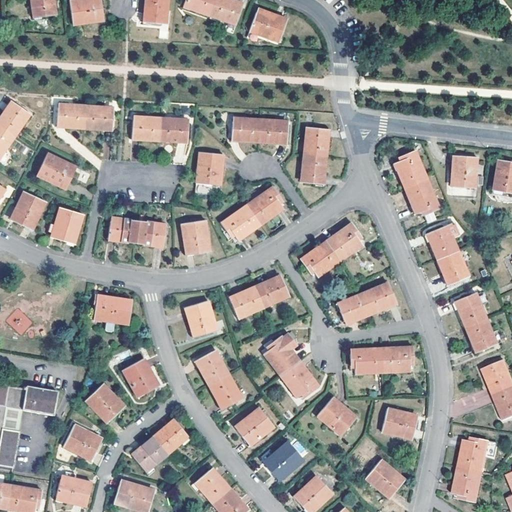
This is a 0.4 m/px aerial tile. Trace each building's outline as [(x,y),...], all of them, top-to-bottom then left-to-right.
[(31,0),(33,19),(50,17),(48,3),(53,2),(53,0),(31,0)] [(104,21),(102,2),(89,4),(88,0),(81,0),(70,1),(73,25),(104,21)] [(146,0),(145,23),(162,24),(163,10),(168,11),(168,0),(146,0)] [(187,0),(184,8),(209,17),(215,0),(187,0)] [(229,0),(215,0),(209,17),(236,27),(243,9),(229,4),(230,0),(229,0)] [(244,5),(230,0),(229,4),(243,9),(244,5)] [(258,10),(257,16),(270,20),(272,16),(258,10)] [(257,16),(250,33),(279,43),(287,21),(272,16),(270,20),(257,16)] [(0,114),(4,116),(11,105),(8,102),(0,113),(0,114)] [(0,130),(11,137),(26,115),(11,105),(4,116),(0,114),(0,130)] [(69,111),(54,110),(53,127),(81,129),(83,106),(69,105),(69,111)] [(96,112),(96,107),(83,106),(81,129),(108,130),(110,113),(96,112)] [(146,122),(131,121),(130,138),(157,140),(158,117),(146,117),(146,122)] [(158,117),(157,140),(184,141),(185,124),(172,123),(172,118),(158,117)] [(244,123),(230,122),(229,140),(256,142),(258,119),(245,118),(244,123)] [(272,120),(258,119),(256,142),(284,144),(285,126),(272,125),(272,120)] [(302,141),(301,154),(323,156),(325,129),(308,127),(307,141),(302,141)] [(0,154),(11,137),(0,130),(0,154)] [(404,187),(425,178),(413,150),(407,152),(409,156),(402,159),(393,162),(404,187)] [(212,170),(218,170),(220,153),(197,151),(193,181),(211,183),(212,170)] [(44,154),(34,175),(62,188),(70,172),(57,166),(59,161),(44,154)] [(301,154),(300,169),(305,169),(304,183),(321,184),(323,156),(301,154)] [(456,172),(455,185),(473,187),(476,157),(452,154),(450,172),(456,172)] [(511,178),(511,160),(497,158),(492,188),(510,191),(511,178)] [(72,167),(59,161),(57,166),(70,172),(72,167)] [(435,218),(431,210),(437,207),(425,178),(404,187),(414,212),(423,208),(425,212),(429,221),(435,218)] [(195,193),(210,194),(211,185),(196,184),(195,193)] [(270,186),(244,205),(258,224),(280,208),(274,199),(271,194),(274,192),(270,186)] [(16,217),(13,222),(30,230),(42,202),(21,192),(11,215),(16,217)] [(219,223),(222,228),(225,226),(229,231),(235,240),(258,224),(244,205),(219,223)] [(58,226),(53,239),(71,244),(80,215),(57,208),(52,224),(58,226)] [(109,217),(108,222),(122,225),(123,219),(109,217)] [(122,225),(108,222),(105,239),(133,243),(136,220),(123,219),(122,225)] [(160,247),(163,230),(148,228),(149,222),(136,220),(133,243),(158,247),(160,247)] [(178,224),(183,255),(202,252),(199,239),(205,238),(202,220),(178,224)] [(58,226),(52,224),(48,237),(53,239),(58,226)] [(350,224),(325,241),(339,261),(360,246),(354,237),(350,232),(354,229),(350,224)] [(447,239),(452,237),(446,224),(441,226),(447,239)] [(425,233),(435,257),(457,249),(452,237),(447,239),(441,226),(425,233)] [(299,259),(303,264),(306,263),(309,268),(316,277),(339,261),(325,241),(299,259)] [(435,257),(446,283),(463,276),(457,264),(462,262),(457,249),(435,257)] [(457,264),(463,276),(468,274),(462,262),(457,264)] [(278,275),(266,281),(268,285),(281,281),(278,275)] [(288,297),(281,281),(268,285),(266,281),(253,286),(263,308),(288,297)] [(387,282),(374,288),(376,292),(389,287),(387,282)] [(253,286),(240,292),(243,297),(230,302),(237,319),(263,308),(253,286)] [(395,302),(389,287),(376,292),(374,288),(362,293),(370,313),(395,302)] [(228,297),(230,302),(243,297),(240,292),(228,297)] [(474,307),(480,304),(474,292),(469,294),(474,307)] [(337,303),(343,318),(355,314),(357,318),(370,313),(362,293),(337,303)] [(454,300),(464,325),(485,317),(480,304),(474,307),(469,294),(454,300)] [(96,296),(92,319),(127,324),(130,300),(96,296)] [(193,338),(212,333),(207,320),(213,318),(207,301),(184,308),(193,338)] [(17,308),(5,321),(21,335),(33,323),(17,308)] [(355,314),(343,318),(345,323),(357,318),(355,314)] [(464,325),(475,351),(490,345),(485,332),(490,330),(485,317),(464,325)] [(207,320),(212,333),(217,331),(213,318),(207,320)] [(485,332),(490,345),(495,342),(490,330),(485,332)] [(280,336),(273,342),(275,345),(268,351),(264,354),(280,375),(299,361),(290,350),(297,345),(287,333),(281,338),(280,336)] [(263,346),(268,351),(275,345),(273,342),(271,340),(263,346)] [(408,354),(412,354),(411,346),(381,348),(382,372),(409,371),(409,361),(408,354)] [(354,356),(354,363),(355,373),(382,372),(381,348),(350,349),(350,356),(354,356)] [(216,365),(221,363),(215,351),(209,353),(216,365)] [(196,364),(208,385),(227,374),(221,363),(216,365),(209,353),(195,361),(196,364)] [(121,371),(136,398),(153,388),(146,376),(150,374),(142,359),(121,371)] [(503,374),(509,372),(503,359),(498,361),(503,374)] [(294,386),(303,397),(318,386),(299,361),(280,375),(290,389),(294,386)] [(503,374),(498,361),(483,367),(492,392),(511,383),(511,380),(509,372),(503,374)] [(146,376),(153,388),(157,385),(150,374),(146,376)] [(208,385),(221,410),(236,401),(229,390),(234,387),(227,374),(208,385)] [(0,382),(0,466),(11,468),(18,431),(1,428),(5,407),(51,415),(55,392),(22,387),(22,389),(7,387),(7,384),(0,382)] [(511,383),(492,392),(503,418),(511,414),(511,383)] [(109,419),(120,410),(111,400),(115,397),(104,384),(86,400),(105,423),(109,419)] [(299,400),(303,397),(294,386),(290,389),(299,400)] [(229,390),(236,401),(241,399),(234,387),(229,390)] [(111,400),(120,410),(124,408),(115,397),(111,400)] [(340,435),(351,421),(342,413),(345,409),(333,399),(317,416),(340,435)] [(387,408),(382,431),(411,438),(415,419),(402,417),(403,412),(387,408)] [(248,424),(238,431),(249,446),(274,427),(259,409),(245,419),(248,424)] [(342,413),(351,421),(354,418),(345,409),(342,413)] [(235,427),(238,431),(248,424),(245,419),(235,427)] [(173,420),(168,424),(171,428),(173,427),(177,424),(173,420)] [(187,437),(177,424),(173,427),(171,428),(168,424),(153,437),(167,454),(187,437)] [(90,460),(98,444),(92,441),(95,436),(73,426),(62,446),(90,460)] [(139,455),(134,459),(145,472),(167,454),(153,437),(136,451),(139,455)] [(459,466),(482,471),(489,440),(481,439),(480,443),(474,441),(465,440),(459,466)] [(277,457),(266,466),(279,480),(303,460),(287,442),(273,454),(277,457)] [(131,455),(134,459),(139,455),(136,451),(131,455)] [(263,462),(266,466),(277,457),(273,454),(263,462)] [(389,497),(400,483),(391,475),(394,471),(381,460),(366,477),(389,497)] [(469,496),(468,500),(475,502),(482,471),(459,466),(453,493),(463,495),(469,496)] [(211,469),(207,472),(215,482),(220,479),(211,469)] [(62,471),(60,481),(72,484),(74,479),(75,474),(62,471)] [(391,475),(400,483),(404,479),(394,471),(391,475)] [(215,482),(207,472),(194,483),(212,504),(229,490),(220,479),(215,482)] [(306,491),(296,499),(307,511),(311,511),(332,493),(316,475),(303,487),(306,491)] [(60,481),(55,499),(85,507),(91,483),(74,479),(72,484),(60,481)] [(119,484),(113,504),(143,511),(146,511),(152,495),(139,492),(140,486),(120,481),(119,484)] [(0,508),(6,509),(10,486),(0,484),(0,508)] [(34,498),(39,498),(40,491),(10,486),(6,509),(22,511),(31,511),(33,504),(34,498)] [(139,492),(152,495),(153,490),(140,486),(139,492)] [(293,496),(296,499),(306,491),(303,487),(293,496)] [(219,511),(241,511),(234,503),(238,499),(229,490),(212,504),(219,511)] [(234,503),(241,511),(245,511),(248,510),(238,499),(234,503)]
